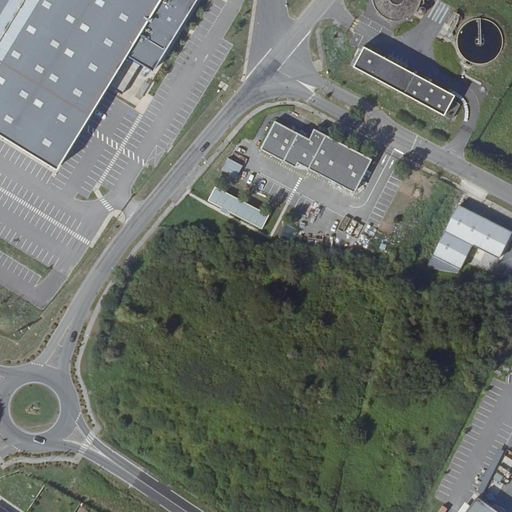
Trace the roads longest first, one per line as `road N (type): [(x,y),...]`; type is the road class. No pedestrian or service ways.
road 1 (unclassified): [(85,297),(108,258),(263,72)]
road 2 (unclassified): [(263,72),(400,138)]
road 3 (unclassified): [(400,138),(374,111),(275,57)]
road 4 (unclassified): [(511,195),(400,138)]
